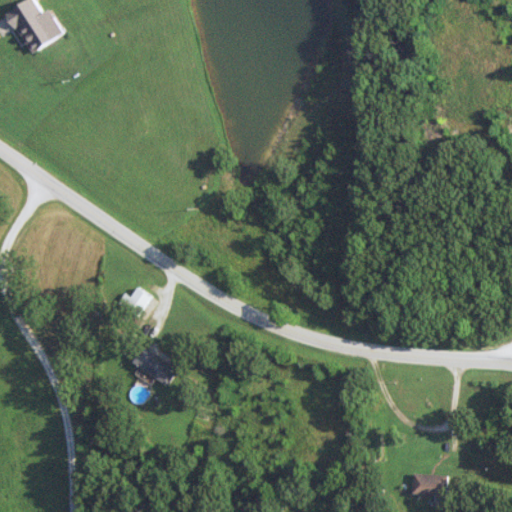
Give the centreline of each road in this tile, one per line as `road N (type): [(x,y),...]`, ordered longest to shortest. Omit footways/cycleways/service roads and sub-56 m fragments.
road 1 (secondary): [(511,362),(375,355),(279,329),(193,283),(0,149)]
road 2 (residential): [(298,335),(447,0)]
